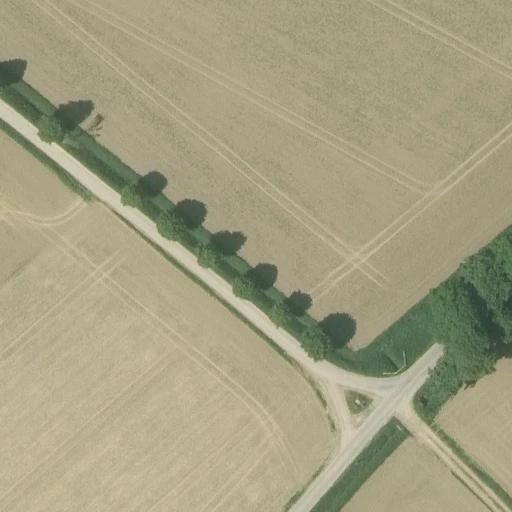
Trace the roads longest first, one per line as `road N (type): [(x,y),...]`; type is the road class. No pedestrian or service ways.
road 1 (unclassified): [(0,115),(379,419)]
road 2 (unclassified): [(511,300),(379,419)]
road 3 (track): [(398,401),(503,511)]
road 4 (unclassified): [(379,419),(291,511)]
